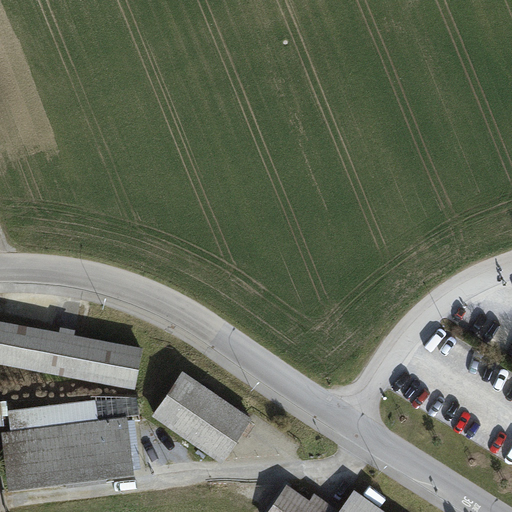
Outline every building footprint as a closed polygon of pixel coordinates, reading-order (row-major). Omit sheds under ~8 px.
[(141,348),(0,321),(0,360),(133,386),(141,348)] [(250,418),(183,372),(154,414),(221,460),(250,418)] [(96,398),(8,409),(10,430),(99,419),(96,398)] [(125,420),(5,435),(11,483),(138,468),(136,449),(129,450),(125,420)] [(338,511),(324,511),(287,486),(268,511),(385,511),(354,490),(338,511)]
